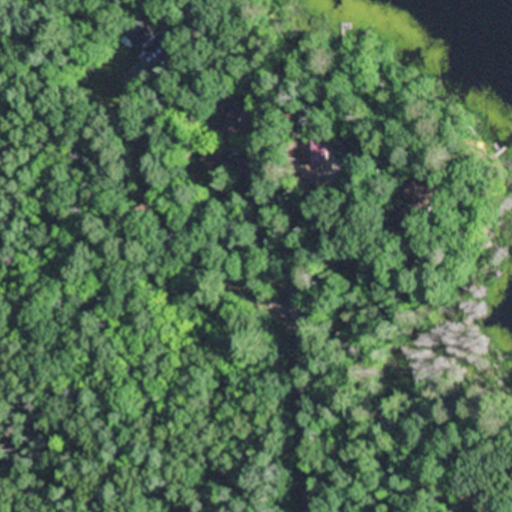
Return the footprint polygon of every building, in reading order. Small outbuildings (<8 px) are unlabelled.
[(201,31),(179,49),(165,30),(187,13),(201,31)] [(157,35),(141,50),(126,33),(143,19),(157,35)] [(249,108),(229,143),(210,132),(223,107),(230,96),(250,107),(249,108)] [(358,136),(347,158),(333,151),(344,129),(358,136)] [(230,152),(220,171),(199,160),(209,141),(230,152)] [(426,184),(430,187),(433,184),(448,199),(431,215),(432,216),(415,233),(401,219),(416,204),(411,199),(426,184)] [(372,275),(362,280),(354,267),(364,261),(372,275)]
